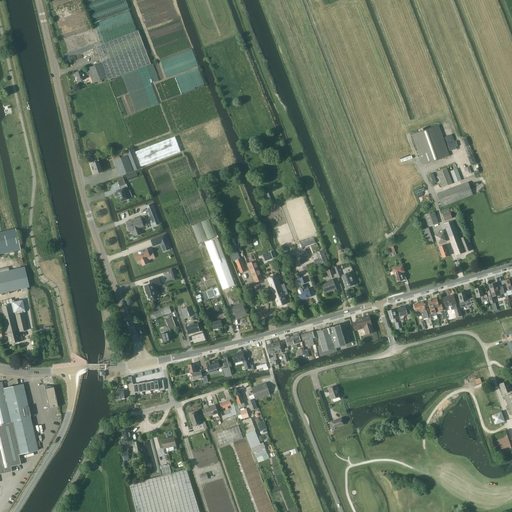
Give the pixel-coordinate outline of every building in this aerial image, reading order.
[(126,2),(90,15),(93,22),(129,9),(126,2)] [(95,47),(101,63),(87,68),(88,71),(83,73),(82,71),(74,73),(77,82),(85,79),(84,76),(89,74),(92,83),(107,78),(108,80),(151,64),(138,31),(137,31),(129,10),(94,24),(102,45),(95,47)] [(439,125),(412,135),(423,166),(450,156),(439,125)] [(115,160),(121,176),(141,168),(141,167),(181,152),(175,137),(135,152),(134,148),(126,151),(128,155),(115,160)] [(94,174),(103,172),(99,161),(91,164),(94,174)] [(443,187),(445,186),(453,183),(447,169),(437,172),(443,187)] [(454,183),(461,180),(457,169),(450,171),(454,183)] [(442,207),(473,195),(468,182),(437,194),(442,207)] [(122,190),(117,191),(121,203),(128,200),(124,189),(127,187),(126,184),(121,187),(122,190)] [(268,192),(264,194),(267,203),(272,202),(268,192)] [(152,204),(146,206),(153,223),(159,221),(152,204)] [(453,211),(452,208),(449,209),(449,208),(442,211),(445,221),(452,218),(451,213),(451,212),(453,211)] [(429,227),(439,223),(435,212),(425,215),(429,227)] [(140,218),(127,223),(130,231),(134,230),(138,228),(147,225),(146,220),(142,222),(140,218)] [(453,220),(444,224),(449,237),(456,256),(465,252),(463,249),(465,248),(466,252),(471,250),(468,243),(471,243),(469,238),(467,239),(466,236),(461,238),(464,246),(463,247),(458,234),(458,233),(453,220)] [(428,228),(423,230),(428,244),(434,242),(428,228)] [(16,229),(0,232),(0,254),(20,249),(16,229)] [(444,232),(435,235),(438,244),(447,241),(444,232)] [(164,235),(151,240),(153,246),(161,243),(163,248),(168,246),(164,235)] [(218,238),(205,242),(215,267),(227,262),(218,238)] [(443,258),(449,255),(445,245),(439,247),(443,258)] [(147,249),(134,254),(138,265),(142,263),(143,266),(149,263),(148,261),(155,258),(153,252),(149,254),(147,249)] [(328,261),(323,250),(316,253),(318,258),(314,260),(316,266),(328,261)] [(270,252),(263,255),(265,261),(273,258),(270,252)] [(236,260),(238,268),(241,273),(246,271),(244,265),(241,258),(236,260)] [(255,283),(264,280),(256,260),(247,264),(255,283)] [(227,262),(215,267),(223,289),(235,285),(227,262)] [(397,270),(394,271),(397,282),(404,280),(401,273),(405,272),(403,265),(396,268),(397,270)] [(0,293),(21,289),(21,292),(27,290),(27,287),(29,287),(24,267),(9,271),(9,267),(0,269),(0,293)] [(329,277),(335,274),(333,268),(326,271),(329,277)] [(347,287),(355,284),(350,272),(342,275),(347,287)] [(281,285),(277,274),(275,275),(274,275),(270,277),(269,277),(267,278),(278,307),(288,303),(285,295),(288,294),(284,284),(281,285)] [(301,285),(302,285),(307,282),(305,276),(299,279),(301,285)] [(156,295),(154,287),(157,285),(157,283),(161,282),(159,277),(149,280),(150,284),(145,286),(147,293),(149,297),(150,297),(151,301),(157,299),(156,295)] [(325,293),(337,289),(333,279),(327,281),(328,282),(322,285),(325,293)] [(489,296),(491,302),(491,304),(496,303),(494,297),(501,295),(499,290),(498,290),(496,283),(489,285),(492,295),(489,296)] [(486,294),(484,294),(481,287),(475,289),(477,298),(481,297),(482,302),(488,300),(486,294)] [(303,290),(302,289),(301,288),(299,289),(298,290),(298,291),(301,300),(311,296),(308,288),(303,290)] [(205,300),(216,296),(213,289),(203,293),(205,300)] [(470,298),(467,299),(465,292),(458,294),(461,303),(464,302),(466,306),(472,305),(470,298)] [(443,298),(446,307),(450,306),(452,310),(454,310),(454,311),(456,318),(463,316),(461,309),(460,307),(457,308),(456,304),(454,295),(443,298)] [(433,299),(436,311),(438,310),(439,312),(443,311),(441,303),(438,304),(437,298),(433,299)] [(433,299),(428,301),(430,308),(431,314),(432,314),(432,316),(437,315),(436,312),(435,311),(436,311),(435,308),(433,299)] [(419,303),(421,313),(423,319),(428,318),(426,311),(425,311),(425,310),(423,302),(419,303)] [(232,320),(247,314),(243,303),(228,309),(232,320)] [(0,336),(5,336),(4,334),(7,333),(10,344),(22,341),(22,337),(21,335),(19,336),(13,315),(11,304),(0,307),(2,315),(1,316),(1,318),(3,318),(5,326),(3,327),(1,321),(0,320),(0,336)] [(181,310),(185,319),(196,314),(193,305),(181,310)] [(407,311),(405,306),(398,308),(401,319),(403,318),(404,317),(404,316),(408,315),(408,317),(412,316),(410,310),(407,311)] [(169,307),(150,314),(152,320),(172,312),(169,307)] [(398,321),(395,309),(388,311),(390,320),(394,319),(395,322),(397,328),(403,327),(401,321),(398,321)] [(172,316),(165,319),(169,331),(176,328),(172,316)] [(374,333),(369,316),(356,320),(356,321),(352,323),(355,331),(364,329),(366,335),(374,333)] [(214,330),(218,329),(218,328),(223,327),(221,320),(212,322),(214,330)] [(194,325),(194,323),(190,324),(190,326),(186,327),(188,334),(193,333),(196,332),(201,331),(198,323),(194,325)] [(334,348),(346,345),(340,325),(317,331),(322,346),(318,347),(321,356),(335,352),(334,348)] [(164,342),(171,341),(168,332),(162,333),(164,342)] [(307,332),(301,334),(303,341),(306,340),(307,342),(308,347),(311,346),(310,342),(307,332)] [(299,334),(292,336),(295,348),(296,348),(298,348),(297,345),(297,344),(301,343),(299,334)] [(294,348),(295,348),(292,336),(286,338),(288,346),(293,345),(294,348)] [(273,344),(275,353),(276,354),(282,353),(280,342),(273,344)] [(272,354),(275,353),(273,344),(266,345),(268,353),(272,352),(272,354)] [(300,349),(296,350),(298,356),(300,356),(301,359),(307,358),(306,357),(304,350),(305,350),(304,348),(303,345),(299,346),(300,349)] [(260,347),(255,349),(257,359),(262,358),(263,362),(266,361),(264,353),(262,354),(260,347)] [(257,359),(255,349),(254,349),(255,349),(249,351),(251,357),(249,357),(249,360),(251,365),(254,364),(253,361),(257,359)] [(235,363),(245,360),(243,351),(239,352),(239,353),(232,355),(235,363)] [(207,362),(206,362),(208,370),(212,369),(213,371),(217,370),(216,368),(220,367),(220,366),(222,366),(225,377),(232,375),(227,357),(221,359),(222,360),(219,360),(218,359),(212,361),(212,360),(207,361),(207,362)] [(245,370),(252,368),(251,365),(249,360),(243,361),(245,370)] [(197,373),(197,372),(195,364),(189,365),(189,369),(185,370),(186,374),(192,373),(194,380),(203,378),(201,372),(197,373)] [(158,380),(150,382),(151,390),(159,389),(160,389),(159,387),(159,384),(158,381),(158,380)] [(503,394),(511,390),(508,381),(499,384),(503,394)] [(0,474),(12,471),(11,466),(21,464),(18,455),(38,450),(23,384),(3,389),(2,382),(0,382),(0,474)] [(150,382),(142,383),(143,392),(151,390),(150,382)] [(142,383),(133,384),(135,392),(135,393),(143,392),(142,383)] [(256,399),(270,394),(266,383),(252,388),(256,399)] [(336,386),(329,388),(330,391),(331,395),(332,395),(334,402),(341,399),(336,386)] [(45,389),(49,409),(58,407),(53,387),(45,389)] [(117,399),(125,398),(125,395),(129,395),(128,388),(124,389),(124,390),(116,392),(117,399)] [(241,394),(235,396),(240,409),(246,406),(241,394)] [(252,410),(258,408),(254,398),(248,401),(252,410)] [(230,400),(220,404),(222,409),(225,407),(226,410),(229,409),(228,407),(231,405),(232,409),(230,410),(231,413),(222,416),(224,419),(232,416),(237,414),(235,408),(236,408),(235,406),(232,399),(230,400)] [(209,407),(212,415),(219,413),(216,405),(209,407)] [(239,405),(235,406),(236,408),(239,420),(241,419),(243,419),(249,417),(247,409),(245,410),(244,408),(240,409),(239,405)] [(212,415),(209,407),(203,409),(206,418),(212,415)] [(197,411),(190,414),(194,426),(202,424),(197,411)] [(502,412),(492,415),(495,424),(505,421),(502,412)] [(246,434),(254,452),(265,447),(264,443),(261,444),(255,430),(256,430),(251,418),(243,421),(247,433),(246,434)] [(332,428),(344,424),(341,418),(330,422),(332,428)] [(260,431),(267,429),(267,428),(264,421),(258,423),(260,431)] [(220,445),(243,437),(239,425),(216,433),(220,445)] [(124,438),(122,439),(123,445),(125,445),(125,442),(132,441),(129,429),(122,430),(124,438)] [(164,449),(177,446),(175,437),(162,440),(164,449)] [(267,453),(265,448),(263,449),(263,448),(255,452),(257,457),(259,463),(270,458),(267,453)] [(298,452),(297,448),(283,453),(285,458),(298,452)] [(164,475),(171,473),(169,464),(161,466),(164,475)] [(200,511),(187,469),(171,473),(164,475),(130,484),(136,511),(200,511)] [(202,481),(209,479),(207,473),(200,475),(202,481)] [(275,504),(283,501),(279,491),(271,494),(275,504)]
